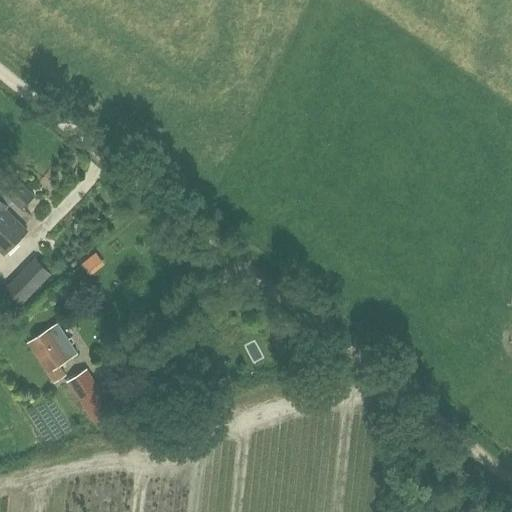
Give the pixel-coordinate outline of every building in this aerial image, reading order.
[(23,208),(36,195),(16,175),(0,190),(0,249),(3,252),(26,229),(5,208),(13,200),(23,208)] [(52,273),(35,256),(4,287),(21,305),(52,273)] [(58,322),(28,341),(53,383),(66,375),(60,365),(78,353),(58,322)] [(86,368),(68,380),(90,416),(109,403),(86,368)] [(158,399),(145,378),(112,400),(124,420),(158,399)]
